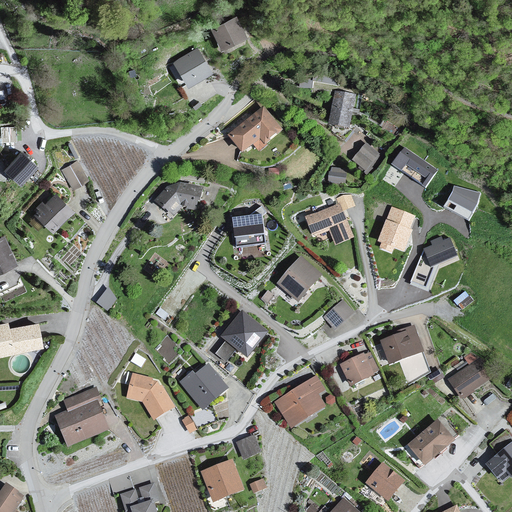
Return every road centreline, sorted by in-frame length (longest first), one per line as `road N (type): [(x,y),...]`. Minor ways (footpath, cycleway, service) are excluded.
road 1 (residential): [(36,489),(75,489),(244,423),(280,371),(374,322)]
road 2 (residential): [(169,155),(113,220),(88,268),(69,342),(28,427),(36,489)]
road 3 (track): [(265,56),(310,50),(403,70),(511,118)]
road 4 (residential): [(169,155),(124,137),(38,130),(27,85)]
road 5 (residential): [(265,56),(226,106),(169,155)]
